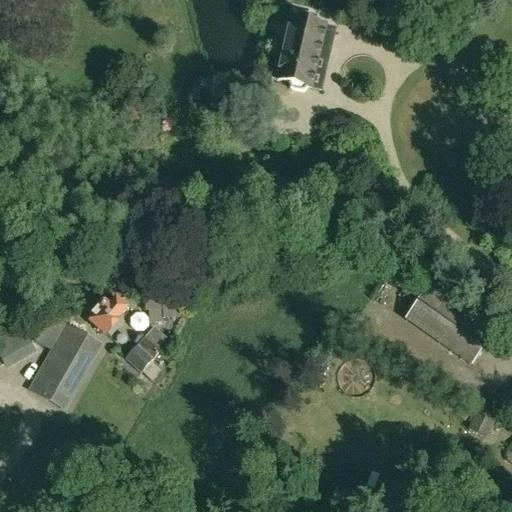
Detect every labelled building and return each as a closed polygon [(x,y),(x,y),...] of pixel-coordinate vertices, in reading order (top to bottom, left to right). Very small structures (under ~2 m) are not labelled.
[(408,15),(409,0),(390,0),(390,14),(408,15)] [(291,21),(278,83),(311,90),(318,60),(328,63),(335,31),(291,21)] [(405,321),(471,366),(495,332),(429,287),(405,321)] [(181,318),(179,294),(179,292),(143,295),(145,312),(148,312),(149,324),(164,323),(163,320),(181,318)] [(128,309),(115,301),(99,305),(96,310),(97,311),(88,323),(108,336),(114,328),(115,329),(128,309)] [(32,341),(53,352),(30,395),(63,412),(99,346),(45,317),(32,341)] [(22,328),(0,339),(0,367),(3,365),(5,369),(37,354),(22,328)] [(170,343),(154,330),(127,362),(142,375),(170,343)] [(156,363),(144,388),(166,398),(178,374),(156,363)] [(475,415),(467,431),(486,440),(494,424),(475,415)] [(488,442),(500,452),(511,439),(499,429),(488,442)] [(314,500),(313,511),(329,511),(331,502),(314,500)]
